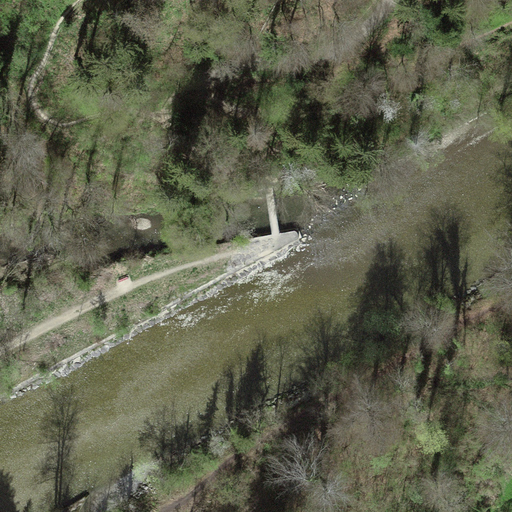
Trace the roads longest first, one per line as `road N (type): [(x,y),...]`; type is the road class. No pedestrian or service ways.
road 1 (track): [(220,104),(337,100),(511,20)]
road 2 (track): [(275,233),(134,284),(0,350)]
road 3 (track): [(388,0),(356,35),(316,58),(224,66),(209,85),(220,104)]
